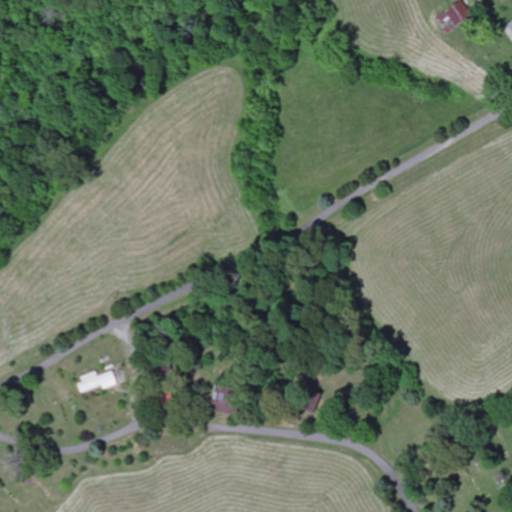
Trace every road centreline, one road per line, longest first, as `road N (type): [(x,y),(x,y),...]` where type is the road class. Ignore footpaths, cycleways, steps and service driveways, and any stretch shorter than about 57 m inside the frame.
road 1 (residential): [(0,384),(295,243),(511,103)]
road 2 (residential): [(418,511),(368,451),(324,438),(190,423),(144,426),(75,449),(0,438)]
